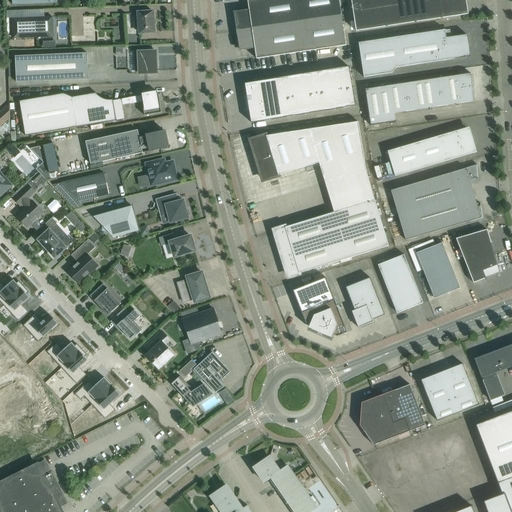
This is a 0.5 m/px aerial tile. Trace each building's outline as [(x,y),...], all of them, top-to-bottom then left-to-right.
[(346,45),(339,0),(247,0),(249,9),(235,11),(235,13),(234,13),(236,27),(238,27),(239,35),(237,35),(239,49),(241,48),(241,50),(255,48),(256,59),(346,45)] [(350,0),(356,31),(463,15),(463,13),(462,13),(461,4),(466,3),(465,0),(350,0)] [(153,19),(153,11),(138,12),(138,18),(134,19),(134,27),(139,27),(139,33),(154,32),(154,24),(154,23),(153,20),(154,20),(154,19),(153,19)] [(45,37),(44,17),(12,18),(13,38),(45,37)] [(445,30),(358,43),(364,77),(392,73),(396,68),(454,59),(470,56),(469,49),(467,34),(446,38),(445,30)] [(157,71),(156,56),(154,56),(153,53),(154,53),(154,51),(138,51),(138,57),(135,57),(135,65),(138,65),(139,73),(152,73),(152,72),(152,71),(154,71),(157,71)] [(87,53),(15,56),(16,82),(88,79),(87,53)] [(349,66),(245,83),(246,95),(243,96),(246,111),(249,111),(251,123),(355,106),(349,66)] [(365,89),(370,126),(396,122),(396,121),(395,121),(394,113),(472,101),(471,74),(469,74),(468,73),(365,89)] [(158,92),(128,98),(129,98),(130,104),(142,102),(144,115),(161,113),(158,92)] [(19,101),(25,136),(115,120),(115,121),(116,121),(116,120),(124,119),(121,99),(123,99),(122,98),(113,100),(112,100),(110,100),(107,100),(105,99),(103,99),(101,98),(99,97),(97,95),(96,93),(88,94),(72,97),(63,93),(19,101)] [(0,126),(10,117),(9,104),(0,112),(0,126)] [(266,136),(251,140),(255,155),(258,166),(259,165),(263,180),(278,175),(319,163),(325,182),(366,169),(358,122),(266,136)] [(457,131),(457,130),(387,151),(395,176),(476,152),(475,149),(469,131),(464,132),(463,129),(457,131)] [(168,146),(166,135),(164,135),(163,132),(139,137),(137,130),(85,141),(90,164),(142,153),(142,152),(168,146)] [(5,147),(14,157),(20,152),(14,146),(11,142),(5,147)] [(43,146),(30,148),(48,168),(43,146)] [(147,164),(151,179),(155,178),(156,183),(176,178),(172,163),(166,164),(166,165),(163,163),(163,162),(163,160),(147,164)] [(473,193),(470,182),(469,179),(477,177),(477,179),(478,179),(477,164),(457,170),(457,171),(391,190),(398,215),(473,193)] [(0,196),(12,185),(0,172),(0,169),(2,168),(0,165),(0,196)] [(334,212),(275,230),(275,232),(278,241),(277,241),(280,252),(281,252),(289,276),(388,246),(374,200),(366,169),(325,182),(334,212)] [(31,179),(13,195),(14,197),(28,185),(35,192),(39,188),(46,181),(42,177),(38,172),(31,179)] [(62,182),(79,201),(108,195),(104,173),(62,182)] [(35,192),(28,185),(13,198),(20,206),(21,204),(25,208),(16,216),(27,228),(43,213),(32,201),(32,202),(28,198),(35,192)] [(477,207),(473,193),(398,215),(405,240),(472,220),(472,221),(483,218),(480,203),(480,206),(477,207)] [(183,200),(179,201),(177,202),(175,195),(157,200),(161,216),(168,214),(170,222),(188,217),(187,215),(189,215),(188,209),(185,209),(183,200)] [(93,217),(113,237),(138,230),(138,231),(139,231),(132,206),(131,206),(93,217)] [(45,233),(38,240),(44,247),(45,247),(48,250),(48,251),(55,258),(66,248),(72,242),(56,224),(57,223),(52,217),(41,228),(45,233)] [(83,222),(78,227),(81,231),(87,226),(83,222)] [(487,229),(456,238),(464,260),(493,251),(487,229)] [(174,257),(175,257),(175,256),(194,250),(195,250),(194,250),(190,236),(183,238),(179,239),(178,239),(174,241),(172,234),(159,238),(162,245),(170,242),(174,256),(174,257)] [(88,239),(73,253),(79,260),(67,271),(78,284),(98,266),(87,254),(95,247),(88,239)] [(460,288),(442,242),(416,253),(431,291),(432,291),(434,297),(443,294),(446,293),(447,293),(460,288)] [(124,255),(131,259),(135,251),(129,247),(124,255)] [(500,272),(493,251),(464,260),(473,283),(500,272)] [(423,303),(404,254),(378,265),(397,313),(423,303)] [(187,277),(188,280),(177,283),(183,302),(194,299),(194,301),(194,302),(195,302),(209,297),(209,298),(209,297),(206,288),(204,282),(204,281),(201,273),(202,273),(201,272),(201,273),(187,277),(187,276),(187,277)] [(358,328),(369,324),(373,322),(372,319),(384,315),(370,277),(345,287),(354,310),(352,311),(358,328)] [(293,291),(306,323),(310,325),(308,328),(332,338),(333,335),(337,337),(347,332),(326,278),(293,291)] [(0,281),(0,301),(3,305),(24,286),(19,281),(16,283),(13,280),(5,287),(0,281)] [(90,296),(108,315),(121,303),(103,283),(90,296)] [(24,286),(3,305),(18,321),(28,312),(21,305),(30,297),(27,294),(29,292),(24,286)] [(178,316),(184,311),(177,303),(172,309),(178,316)] [(118,314),(119,314),(123,319),(117,325),(130,339),(135,335),(136,336),(143,330),(134,321),(140,316),(134,309),(129,313),(124,308),(118,314)] [(217,323),(218,323),(217,320),(218,320),(217,315),(215,316),(213,308),(212,308),(212,309),(183,319),(183,318),(182,318),(187,332),(188,332),(189,336),(192,345),(192,344),(220,334),(220,335),(221,335),(219,329),(217,323)] [(35,314),(25,324),(40,340),(51,330),(52,331),(59,325),(58,323),(50,314),(42,322),(35,314)] [(160,331),(147,344),(152,349),(146,355),(145,354),(144,355),(152,363),(153,362),(159,370),(160,369),(159,368),(172,356),(173,357),(174,356),(167,349),(168,348),(163,344),(168,340),(169,340),(160,330),(160,331)] [(57,343),(47,352),(62,368),(82,349),(77,344),(74,346),(71,342),(63,350),(57,343)] [(482,380),(490,401),(504,395),(497,375),(495,375),(495,373),(511,366),(511,344),(474,359),(481,378),(483,378),(483,380),(482,380)] [(82,349),(62,368),(76,384),(86,375),(80,367),(88,360),(85,357),(87,355),(82,349)] [(222,379),(230,372),(212,352),(193,369),(215,393),(224,387),(219,381),(221,378),(222,379)] [(478,404),(462,363),(460,364),(461,366),(423,381),(422,379),(421,380),(437,421),(478,404)] [(213,394),(205,385),(195,392),(180,376),(171,384),(193,407),(213,394)] [(89,381),(79,390),(85,396),(89,393),(96,401),(112,386),(104,377),(94,386),(89,381)] [(364,432),(373,445),(410,431),(425,425),(410,384),(395,390),(383,394),(361,403),(360,425),(364,432)] [(112,386),(96,401),(104,409),(100,412),(106,419),(116,409),(111,404),(120,395),(112,386)] [(5,394),(5,406),(26,406),(27,395),(32,395),(32,387),(18,387),(18,394),(5,394)] [(226,388),(220,392),(228,404),(234,400),(226,388)] [(4,406),(4,418),(18,418),(17,426),(31,426),(31,418),(26,417),(26,406),(5,406),(4,406)] [(511,411),(476,425),(498,483),(511,477),(511,411)] [(0,452),(0,453),(2,457),(10,453),(4,441),(0,443),(0,452)] [(269,457),(254,468),(264,482),(271,477),(294,511),(308,511),(316,507),(287,466),(279,471),(269,457)] [(60,511),(58,508),(68,503),(52,471),(42,476),(37,466),(0,484),(0,505),(3,511),(60,511)] [(304,480),(316,470),(313,466),(301,476),(304,480)] [(502,494),(483,501),(487,511),(511,511),(511,477),(498,483),(502,494)] [(221,511),(237,511),(241,509),(242,509),(226,486),(211,496),(221,511)]
